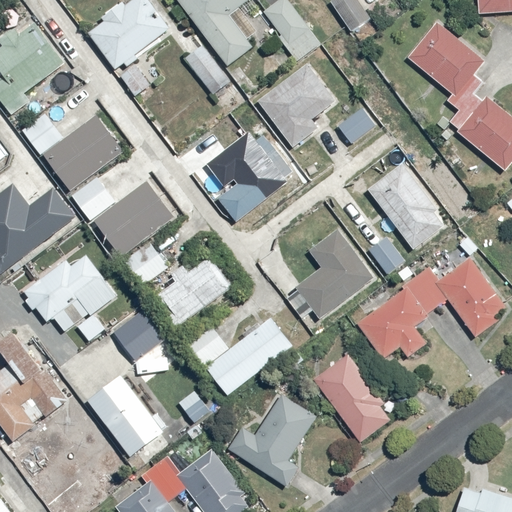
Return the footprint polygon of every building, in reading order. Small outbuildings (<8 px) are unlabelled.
[(173,33),(148,0),(137,0),(89,36),(117,73),(173,33)] [(177,0),(230,68),(255,50),(231,17),(255,0),(177,0)] [(321,45),(288,0),(281,0),(265,12),(282,35),(280,37),(298,62),(321,45)] [(370,18),(358,0),(333,0),(330,2),(349,31),(370,18)] [(511,0),(479,0),(481,18),(511,15),(511,0)] [(458,99),(487,64),(439,25),(409,60),(458,99)] [(32,104),(27,96),(67,66),(37,26),(20,38),(16,32),(1,43),(4,48),(0,50),(0,99),(14,117),(32,104)] [(356,46),(344,29),(332,38),(344,54),(356,46)] [(230,80),(202,45),(186,59),(213,94),(230,80)] [(339,104),(310,66),(259,103),(295,150),(321,131),(314,122),(339,104)] [(511,167),(511,118),(488,98),(459,134),(507,173),(511,167)] [(378,126),(365,109),(340,128),(353,145),(378,126)] [(126,154),(98,117),(43,157),(72,194),(126,154)] [(251,130),(206,164),(225,188),(235,180),(239,184),(220,199),(237,223),(291,182),(251,130)] [(0,163),(9,157),(0,145),(0,163)] [(195,156),(185,165),(211,196),(221,187),(195,156)] [(440,212),(403,166),(370,191),(415,253),(447,228),(436,214),(440,212)] [(178,220),(149,182),(95,222),(124,260),(178,220)] [(0,277),(1,278),(79,220),(54,190),(32,207),(14,186),(0,197),(0,277)] [(377,281),(339,232),(311,253),(324,271),(298,290),(322,322),(377,281)] [(480,250),(468,235),(458,244),(470,258),(480,250)] [(388,276),(389,277),(407,264),(406,263),(389,239),(371,251),(388,276)] [(68,263),(26,294),(48,324),(55,319),(67,334),(117,297),(87,258),(73,269),(68,263)] [(179,331),(234,290),(211,258),(155,300),(179,331)] [(509,310),(472,260),(441,283),(431,269),(404,289),(406,292),(359,326),(386,362),(402,349),(410,359),(429,346),(417,329),(452,303),(478,341),(501,322),(498,317),(509,310)] [(407,264),(389,277),(397,288),(415,275),(407,264)] [(149,332),(133,310),(111,327),(126,349),(149,332)] [(295,348),(273,320),(207,370),(230,399),(295,348)] [(0,350),(3,356),(0,357),(0,424),(15,445),(71,403),(18,335),(0,348),(0,350)] [(386,406),(349,355),(315,382),(362,444),(392,422),(382,409),(386,406)] [(123,378),(90,403),(132,459),(166,435),(123,378)] [(196,388),(179,401),(197,425),(213,412),(196,388)] [(319,420),(283,396),(257,438),(244,429),(229,451),(289,490),(301,470),(291,463),(319,420)] [(178,478),(203,511),(245,511),(250,508),(242,499),(247,495),(214,453),(178,478)] [(175,511),(152,483),(118,508),(120,511),(175,511)] [(485,495),(467,489),(460,511),(511,511),(511,498),(487,491),(485,495)] [(11,511),(0,497),(0,511),(11,511)]
